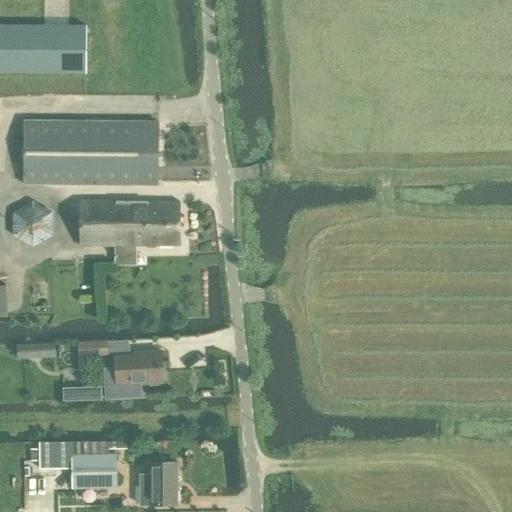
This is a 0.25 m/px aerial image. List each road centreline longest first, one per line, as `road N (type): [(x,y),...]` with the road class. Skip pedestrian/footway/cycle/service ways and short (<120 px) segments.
road 1 (tertiary): [(254,511),(204,0)]
road 2 (track): [(220,178),(381,171),(363,47),(296,0)]
road 3 (track): [(381,171),(382,211),(447,407),(449,452),(498,511)]
road 4 (unknown): [(220,178),(18,188),(0,196)]
road 5 (track): [(249,469),(449,452)]
road 6 (track): [(406,283),(232,295)]
